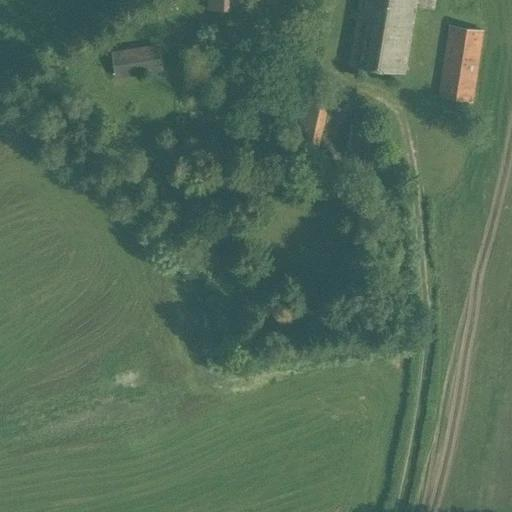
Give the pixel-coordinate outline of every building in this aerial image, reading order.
[(229,10),(229,0),(206,0),(206,9),(229,10)] [(404,72),(415,0),(360,0),(350,63),(404,72)] [(472,100),(482,31),(450,26),(439,95),(472,100)] [(114,78),(162,71),(158,44),(110,51),(114,78)] [(204,95),(207,69),(195,67),(192,94),(204,95)] [(281,109),(285,91),(236,81),(232,99),(281,109)] [(314,165),(329,99),(303,94),(289,159),(314,165)] [(378,154),(383,124),(353,120),(349,149),(378,154)]
